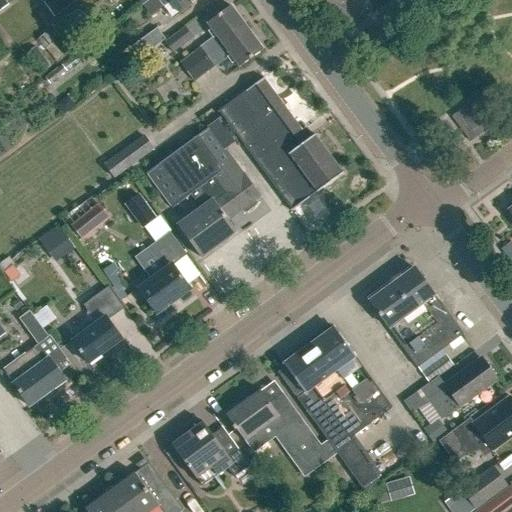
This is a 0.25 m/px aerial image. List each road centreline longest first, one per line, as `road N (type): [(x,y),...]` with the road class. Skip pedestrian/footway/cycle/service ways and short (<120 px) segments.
road 1 (unclassified): [(1,511),(423,201)]
road 2 (residential): [(423,201),(329,67)]
road 3 (residential): [(511,319),(432,213)]
